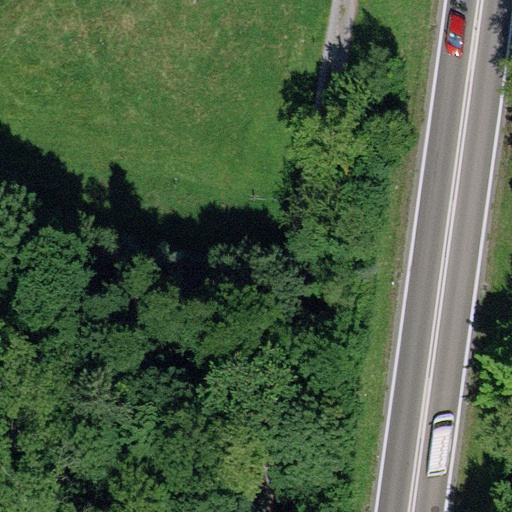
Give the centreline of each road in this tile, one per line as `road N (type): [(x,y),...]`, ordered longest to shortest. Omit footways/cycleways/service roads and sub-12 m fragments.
road 1 (track): [(344,0),(258,511)]
road 2 (trunk): [(480,0),(409,511)]
